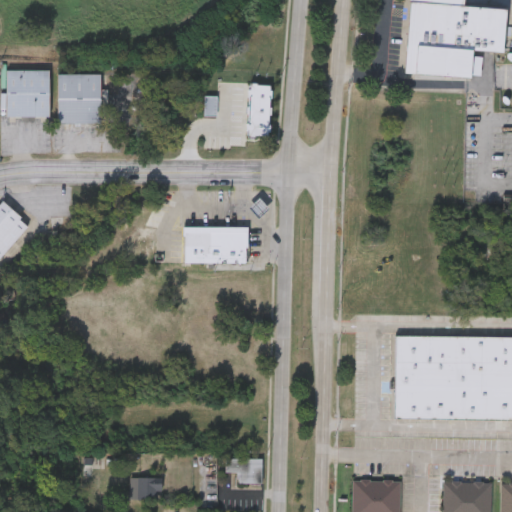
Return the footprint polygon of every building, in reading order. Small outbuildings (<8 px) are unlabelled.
[(404,71),(408,0),(463,0),(463,5),(505,7),(502,51),(473,49),(472,54),(480,55),(478,76),(404,71)] [(48,114),(5,114),(5,68),(48,68),(48,114)] [(56,71),(99,72),(99,80),(104,80),(104,121),(56,121),(56,71)] [(0,199),(27,222),(0,253),(0,199)] [(246,260),(183,260),(183,225),(246,225),(246,260)] [(393,336),(511,336),(511,419),(392,419),(393,336)] [(236,472),(224,472),(224,457),(261,457),(261,482),(236,482),(236,472)] [(159,477),(159,498),(128,498),(128,477),(159,477)] [(398,511),(350,511),(350,480),(398,481),(398,511)] [(488,511),(440,511),(441,482),(489,482),(488,511)] [(511,483),(511,511),(498,511),(498,483),(511,483)]
